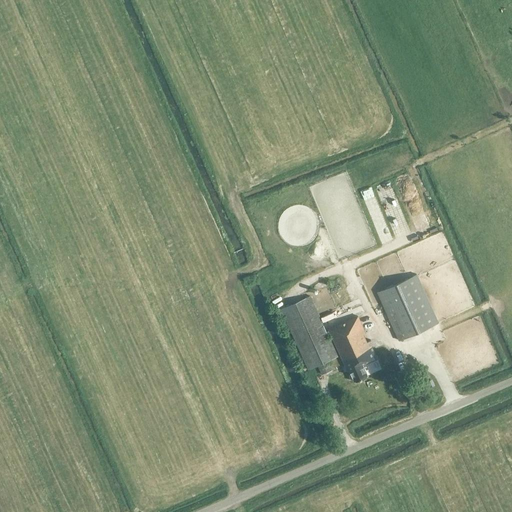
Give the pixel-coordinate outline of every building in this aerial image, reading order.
[(394,151),(423,233),(431,230),(402,148),(394,151)] [(382,155),(372,159),(393,215),(391,216),(399,237),(411,233),(382,155)] [(376,228),(386,225),(365,161),(355,164),(376,228)] [(387,258),(392,267),(402,262),(398,253),(387,258)] [(377,292),(399,341),(438,323),(416,274),(377,292)] [(331,288),(341,307),(352,302),(342,282),(331,288)] [(367,296),(371,305),(377,302),(372,293),(367,296)] [(464,325),(475,321),(471,309),(469,310),(463,294),(454,298),(464,325)] [(318,365),(322,374),(331,370),(327,361),(337,356),(310,296),(282,309),(310,368),(318,365)] [(369,328),(377,324),(370,309),(362,312),(369,328)] [(349,371),(354,382),(367,376),(363,365),(377,359),(369,341),(367,342),(363,334),(365,333),(358,316),(328,329),(347,372),(349,371)]
